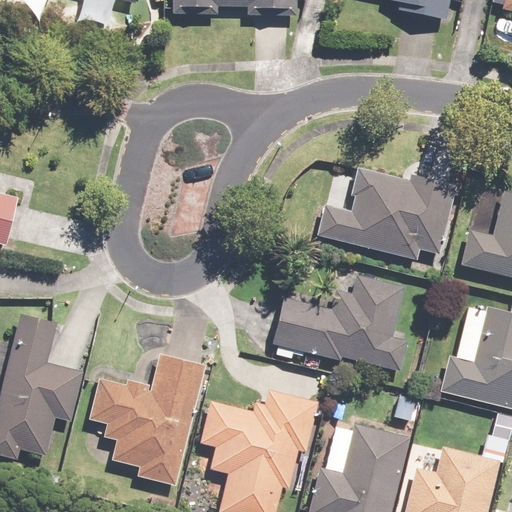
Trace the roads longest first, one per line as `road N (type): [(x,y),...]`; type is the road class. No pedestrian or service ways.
road 1 (residential): [(249,115),(203,258),(182,277),(135,270),(120,239),(149,122)]
road 2 (residential): [(511,115),(341,89),(249,115)]
road 3 (residential): [(0,86),(100,100),(149,122)]
